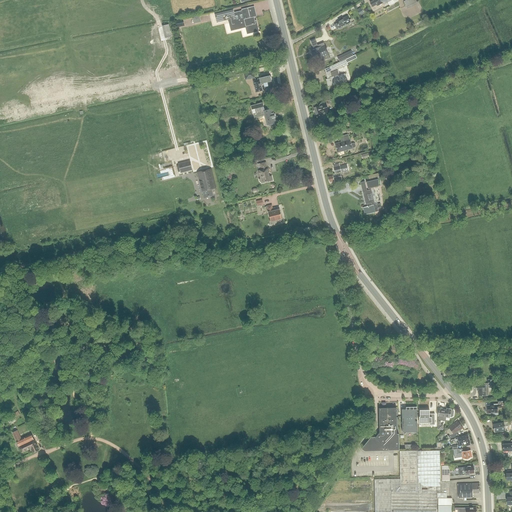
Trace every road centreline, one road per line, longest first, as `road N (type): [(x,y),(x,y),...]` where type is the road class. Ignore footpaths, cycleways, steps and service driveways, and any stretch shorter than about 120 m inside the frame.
road 1 (unknown): [(0,258),(171,218),(224,258),(323,238),(335,245)]
road 2 (track): [(0,470),(87,438),(121,451),(162,488),(190,497),(270,489),(317,468)]
road 3 (secondary): [(275,0),(336,233)]
road 4 (track): [(306,141),(511,55)]
road 5 (unclassified): [(345,257),(338,265),(364,377),(390,394),(450,389)]
road 6 (track): [(511,203),(335,245)]
road 7 (track): [(193,81),(173,77),(31,105)]
road 8 (secondary): [(358,272),(450,389)]
road 9 (track): [(290,58),(193,81),(199,119)]
road 10 (secondary): [(488,511),(483,449),(450,389)]
